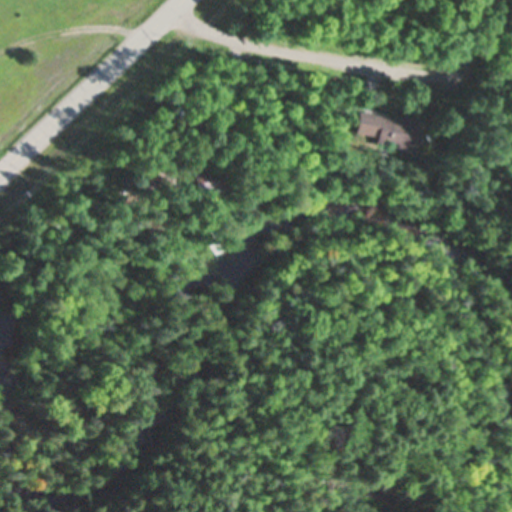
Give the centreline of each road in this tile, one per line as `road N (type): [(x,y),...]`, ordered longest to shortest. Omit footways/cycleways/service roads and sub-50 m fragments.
road 1 (residential): [(163,12),(204,34),(450,82)]
road 2 (tertiary): [(0,167),(175,0)]
